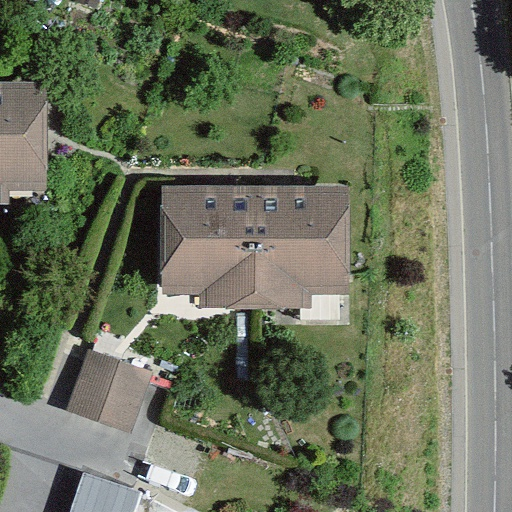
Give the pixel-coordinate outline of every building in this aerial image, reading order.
[(59,92),(0,91),(0,215),(22,216),(22,194),(58,194),(59,92)] [(271,198),(172,197),(171,301),(220,302),(220,318),(270,319),(271,198)] [(370,199),(271,198),(270,319),(317,319),(318,305),(369,305),(370,199)] [(161,377),(99,352),(75,414),(137,438),(161,377)] [(124,511),(65,489),(56,511),(124,511)]
